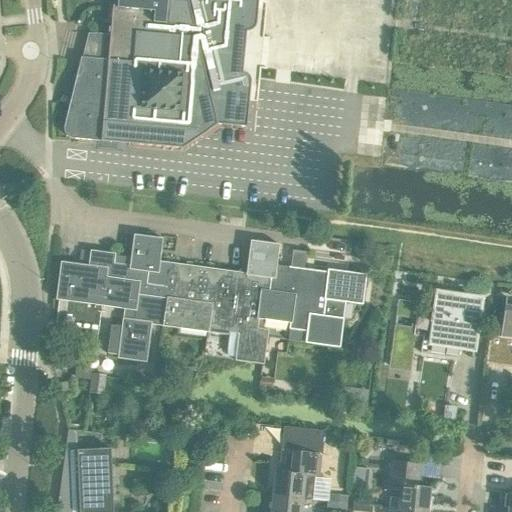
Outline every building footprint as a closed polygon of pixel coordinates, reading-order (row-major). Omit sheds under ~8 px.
[(79,61),(63,128),(63,130),(64,132),(64,133),(65,135),(67,137),(68,138),(70,139),(72,139),(74,139),(96,141),(123,144),(182,149),(217,125),(246,127),(248,101),(250,83),(250,81),(250,79),(249,78),(249,76),(248,75),(246,74),(245,73),(243,72),(242,72),(245,32),(247,32),(249,31),(250,31),(252,30),(253,29),(254,28),(255,26),(255,24),(256,23),(257,4),(257,0),(112,0),(111,9),(111,10),(111,18),(111,19),(109,35),(109,38),(106,37),(106,35),(94,34),(92,59),(82,58),(80,58),(79,61)] [(55,300),(55,301),(58,301),(67,303),(100,307),(101,307),(122,310),(121,320),(120,326),(112,325),(111,324),(106,353),(108,354),(116,355),(115,359),(144,363),(149,325),(162,327),(167,287),(153,285),(156,263),(157,263),(158,257),(160,240),(132,236),(129,260),(113,258),(113,257),(89,253),(87,267),(72,265),(60,263),(55,300)] [(247,252),(244,275),(262,277),(256,319),(263,320),(263,321),(267,321),(289,324),(293,297),(285,296),(289,269),(288,269),(275,267),(278,245),(249,241),(247,252)] [(306,255),(293,253),(290,269),(304,271),(306,255)] [(156,263),(153,285),(167,287),(162,327),(206,333),(215,271),(189,267),(185,267),(157,263),(156,263)] [(289,269),(285,296),(293,297),(289,324),(288,330),(305,332),(303,344),(338,349),(345,305),(360,307),(365,277),(327,272),(325,274),(289,269)] [(215,271),(206,333),(228,336),(228,335),(237,336),(234,361),(261,365),(263,351),(265,339),(267,321),(263,321),(263,320),(256,319),(262,277),(244,275),(237,274),(215,271)] [(394,325),(388,365),(409,368),(413,336),(422,337),(419,354),(457,359),(458,351),(474,353),(481,303),(482,298),(434,291),(431,313),(425,312),(417,311),(417,305),(398,302),(396,315),(412,317),(410,328),(394,325)] [(511,368),(511,307),(504,306),(500,337),(488,335),(484,364),(511,368)] [(75,368),(74,378),(90,380),(91,376),(92,376),(93,370),(75,368)] [(90,380),(89,393),(102,395),(104,378),(92,376),(91,376),(90,380)] [(444,408),(443,419),(455,421),(456,409),(444,408)] [(284,426),(282,449),(282,450),(321,454),(323,431),(284,426)] [(55,511),(112,511),(111,449),(78,450),(77,431),(68,430),(55,511)] [(273,472),(271,497),(300,500),(300,498),(312,499),(314,478),(318,478),(319,471),(321,454),(282,450),(279,473),(273,472)] [(388,474),(387,484),(399,485),(396,509),(426,511),(429,488),(416,487),(417,477),(418,464),(417,464),(418,460),(394,458),(393,461),(392,461),(390,461),(388,474)] [(504,495),(502,508),(507,508),(506,511),(511,511),(511,494),(508,494),(508,495),(504,495)] [(325,508),(336,509),(337,497),(327,496),(325,508)] [(271,497),(268,511),(299,511),(300,500),(271,497)] [(337,497),(336,509),(345,510),(346,498),(337,497)] [(351,511),(361,511),(363,500),(352,499),(351,511)] [(363,500),(361,511),(370,511),(372,501),(363,500)]
